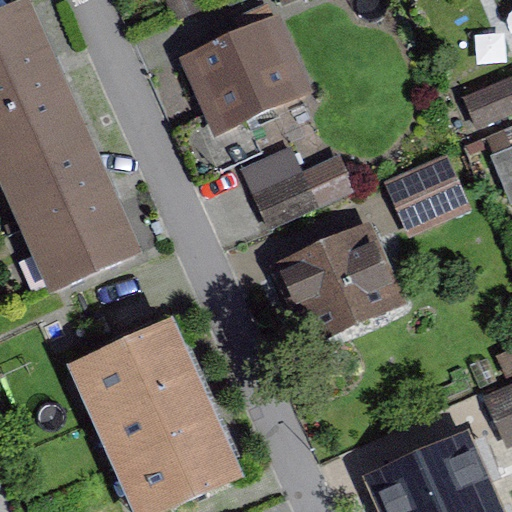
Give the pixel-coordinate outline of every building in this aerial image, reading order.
[(0,18),(0,166),(78,132),(51,70),(23,8),(0,18)] [(273,24),(188,61),(211,112),(194,119),(218,173),(262,154),(247,119),(304,94),(273,24)] [(0,166),(0,168),(54,291),(134,256),(106,194),(78,132),(0,166)] [(511,193),(511,140),(500,140),(500,193),(511,193)] [(313,206),(288,149),(242,170),(267,226),(313,206)] [(347,162),(308,167),(312,198),(351,192),(347,162)] [(472,217),(449,166),(387,194),(411,245),(472,217)] [(312,352),(402,313),(369,237),(279,275),(312,352)] [(87,365),(109,415),(186,380),(174,355),(163,330),(87,365)] [(109,415),(132,466),(209,431),(197,405),(186,380),(109,415)] [(511,397),(489,407),(509,456),(511,454),(511,397)] [(132,466),(152,511),(163,511),(231,481),(220,456),(209,431),(132,466)] [(498,511),(469,449),(371,494),(379,511),(498,511)]
